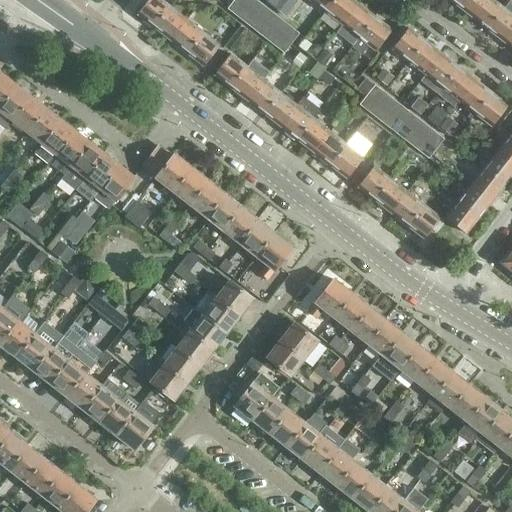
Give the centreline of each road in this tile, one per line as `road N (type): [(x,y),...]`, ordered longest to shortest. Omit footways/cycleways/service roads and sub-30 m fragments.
road 1 (tertiary): [(341,230),(81,32)]
road 2 (residential): [(341,230),(197,420)]
road 3 (residential): [(0,384),(136,492)]
road 4 (residential): [(197,420),(317,511)]
road 5 (tertiary): [(443,304),(341,230)]
road 6 (residential): [(511,76),(412,0)]
